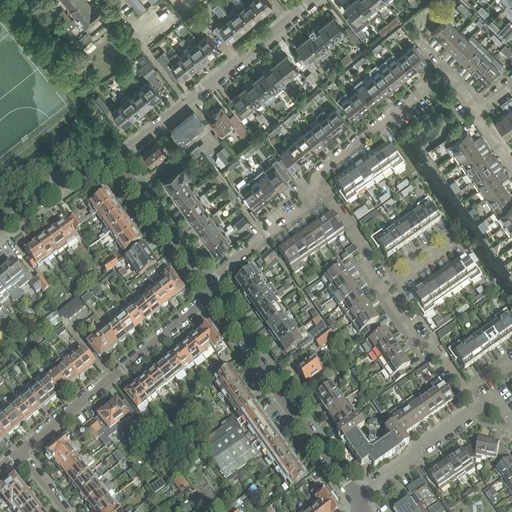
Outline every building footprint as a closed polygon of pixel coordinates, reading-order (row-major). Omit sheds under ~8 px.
[(68,32),(79,22),(85,29),(105,12),(98,4),(93,8),(86,0),(61,0),(67,7),(75,17),(60,30),(63,33),(67,30),(68,32)] [(126,0),(139,15),(146,9),(140,2),(138,0),(126,0)] [(225,13),(215,0),(214,0),(210,0),(208,2),(224,23),(219,26),(218,26),(214,29),(219,36),(224,33),(229,40),(240,31),(225,13)] [(250,23),(261,15),(249,0),(239,8),(236,5),(250,23)] [(249,0),(261,15),(272,6),(266,0),(249,0)] [(361,28),(370,20),(353,0),(352,0),(344,7),(345,7),(346,8),(345,9),(349,13),(350,13),(351,14),(346,18),(363,39),(367,36),(361,28)] [(353,0),(370,20),(370,21),(379,13),(375,8),(368,0),(353,0)] [(380,5),(385,2),(383,0),(368,0),(375,8),(380,5)] [(419,7),(414,1),(412,0),(408,0),(411,3),(410,4),(415,10),(419,7)] [(468,9),(464,5),(460,2),(456,7),(464,14),(465,12),(468,9)] [(240,31),(250,23),(236,5),(231,9),(225,13),(240,31)] [(481,15),(485,10),(481,6),(477,11),(481,15)] [(54,8),(49,12),(53,16),(57,14),(58,13),(54,8)] [(396,16),(399,20),(401,18),(397,13),(397,12),(394,8),(391,10),(396,16)] [(72,19),(63,9),(58,13),(57,14),(54,17),(63,26),(72,19)] [(449,15),(431,33),(438,40),(452,26),(456,22),(449,15)] [(205,33),(210,29),(199,16),(194,20),(205,33)] [(324,24),(337,40),(342,37),(341,36),(346,32),(338,22),(339,22),(335,17),(334,18),(333,16),(324,24)] [(400,20),(399,20),(396,16),(387,23),(391,27),(400,20)] [(492,21),(488,25),(497,33),(500,29),(492,21)] [(505,41),(511,33),(511,25),(508,21),(500,29),(497,33),(496,33),(505,41)] [(383,34),(391,27),(387,23),(379,29),(383,34)] [(333,44),(337,40),(324,24),(320,27),(319,26),(314,29),(328,47),(332,43),(333,44)] [(445,47),(459,33),(452,26),(438,40),(445,47)] [(332,52),(328,47),(314,29),(309,33),(310,34),(306,38),(319,55),(322,59),(332,52)] [(77,50),(92,37),(88,32),(74,43),(75,44),(73,45),(77,50)] [(452,54),(466,40),(459,33),(445,47),(452,54)] [(355,34),(354,34),(350,37),(356,45),(361,42),(355,34)] [(198,42),(210,57),(219,49),(207,35),(198,42)] [(460,61),(478,42),(471,35),(466,40),(452,54),(460,61)] [(315,58),(319,55),(306,38),(297,45),(298,47),(297,48),(302,54),(301,55),(303,57),(301,58),(310,70),(311,69),(312,70),(310,72),(310,73),(316,80),(320,77),(314,68),(317,66),(312,59),(314,57),(315,58)] [(192,47),(188,44),(184,39),(181,41),(186,47),(189,50),(200,65),(210,57),(198,42),(192,47)] [(91,41),(83,48),(88,53),(96,46),(91,41)] [(467,68),(486,49),(478,42),(460,61),(467,68)] [(404,52),(417,67),(425,61),(413,45),(404,52)] [(507,58),(511,53),(504,45),(499,50),(507,58)] [(489,61),(494,56),(486,49),(467,68),(475,76),(489,61)] [(191,72),(200,65),(189,50),(180,57),(176,53),(175,53),(191,72)] [(191,72),(175,53),(169,58),(163,52),(161,54),(159,52),(154,56),(169,73),(177,83),(181,79),(181,80),(191,72)] [(409,74),(417,67),(404,52),(396,59),(409,74)] [(276,62),(289,79),(294,75),(293,74),(298,70),(291,61),(291,60),(288,56),(287,56),(286,54),(276,62)] [(409,74),(396,59),(393,54),(385,60),(388,65),(401,80),(409,74)] [(143,65),(148,61),(144,55),(138,60),(142,65),(143,65)] [(343,67),(350,61),(344,55),(338,60),(343,67)] [(401,80),(388,65),(385,60),(377,67),(381,71),(393,87),(401,80)] [(152,75),(156,71),(148,61),(143,65),(152,75)] [(489,61),(475,76),(482,83),(496,69),(489,61)] [(285,82),(289,79),(276,62),(272,65),(271,64),(266,68),(280,85),(285,81),(285,82)] [(147,79),(152,75),(143,65),(142,65),(139,68),(147,79)] [(393,87),(381,71),(377,67),(369,73),(372,78),(385,93),(393,87)] [(282,88),(280,85),(266,68),(261,72),(263,73),(258,77),(271,94),(272,93),(274,95),(282,88)] [(311,84),(316,80),(310,73),(306,77),(311,84)] [(267,97),(271,94),(258,77),(254,80),(253,78),(248,82),(262,100),(266,96),(267,97)] [(377,100),(385,93),(372,78),(365,84),(377,100)] [(328,91),(333,87),(333,86),(334,88),(339,84),(335,79),(325,87),(328,91)] [(377,100),(365,84),(361,80),(353,86),(356,91),(369,106),(377,100)] [(140,89),(152,104),(161,96),(150,81),(140,89)] [(257,104),(262,100),(248,82),(243,86),(245,88),(240,91),(254,108),(258,104),(257,104)] [(295,97),(300,93),(297,88),(291,93),(295,97)] [(142,111),(152,104),(140,89),(130,97),(142,111)] [(236,106),(232,109),(244,124),(249,120),(244,114),(249,110),(250,111),(254,108),(240,91),(231,98),(233,100),(232,100),(236,106)] [(361,112),(369,106),(356,91),(349,97),(361,112)] [(361,112),(349,97),(345,93),(336,100),(343,108),(344,107),(353,119),(361,112)] [(105,113),(110,110),(98,96),(94,99),(96,102),(105,113)] [(132,119),(142,111),(130,97),(121,105),(132,119)] [(123,127),(132,119),(121,105),(112,112),(123,127)] [(248,132),(241,124),(234,115),(229,118),(220,107),(217,109),(216,108),(212,112),(213,113),(211,114),(213,117),(208,121),(214,128),(221,137),(234,126),(242,136),(248,132)] [(327,115),(339,130),(347,123),(335,108),(327,115)] [(511,127),(511,110),(511,109),(502,115),(511,127)] [(258,114),(264,120),(267,125),(270,123),(261,112),(258,114)] [(181,144),(204,125),(194,113),(171,131),(181,144)] [(260,123),(264,120),(258,114),(255,116),(260,123)] [(331,136),(339,130),(327,115),(319,121),(331,136)] [(508,141),(511,138),(511,127),(502,115),(494,122),(508,141)] [(323,143),(331,136),(319,121),(311,128),(323,143)] [(315,149),(323,143),(311,128),(303,134),(315,149)] [(223,140),(222,138),(217,132),(213,135),(219,143),(220,143),(226,151),(229,149),(223,140)] [(452,155),(472,141),(466,133),(459,138),(455,133),(445,140),(448,145),(446,147),(452,155)] [(308,155),(315,149),(303,134),(295,140),(308,155)] [(456,166),(479,151),(474,144),(481,139),(479,137),(472,142),(472,141),(452,155),(457,163),(455,165),(456,166)] [(260,140),(254,145),(257,148),(263,143),(260,140)] [(299,162),(308,155),(295,140),(287,147),(299,162)] [(152,164),(166,153),(157,143),(144,154),(152,164)] [(208,153),(209,152),(203,143),(199,146),(202,151),(204,154),(205,154),(212,165),(215,163),(208,153)] [(193,157),(202,151),(199,146),(190,153),(193,157)] [(391,171),(392,173),(403,165),(396,155),(394,156),(387,146),(378,153),(391,171)] [(292,168),(299,162),(287,147),(279,153),(282,156),(277,160),(290,176),(285,170),(290,166),(292,168)] [(229,160),(222,151),(218,154),(215,160),(221,167),(225,164),(225,163),(229,160)] [(465,173),(491,155),(490,152),(483,157),(479,151),(456,166),(457,168),(460,166),(465,173)] [(369,159),(382,178),(391,171),(378,153),(369,159)] [(468,184),(491,168),(487,162),(493,157),(491,155),(465,173),(470,180),(467,182),(468,184)] [(290,176),(277,160),(276,159),(264,170),(279,189),(287,182),(285,180),(290,176)] [(360,165),(373,184),(382,178),(369,159),(360,165)] [(351,171),(364,190),(373,184),(360,165),(351,171)] [(191,176),(184,167),(163,182),(171,193),(170,194),(174,200),(190,189),(185,182),(187,180),(186,179),(191,176)] [(477,191),(504,172),(502,170),(495,174),(491,168),(468,184),(470,186),(472,184),(477,191)] [(279,189),(264,170),(263,169),(255,176),(258,180),(271,195),(279,189)] [(355,196),(364,190),(351,171),(342,178),(355,196)] [(481,201),(503,186),(499,180),(506,175),(504,172),(477,191),(482,198),(480,200),(481,201)] [(217,183),(222,180),(218,174),(213,178),(217,183)] [(271,195),(258,180),(255,176),(247,182),(250,186),(263,202),(271,195)] [(338,195),(346,205),(357,198),(355,196),(342,178),(333,184),(340,194),(338,195)] [(222,180),(217,183),(221,189),(226,185),(222,180)] [(263,202),(250,186),(247,182),(238,190),(242,196),(244,195),(255,208),(263,202)] [(495,212),(506,205),(502,200),(510,195),(503,186),(481,201),(482,204),(485,202),(490,209),(492,208),(495,212)] [(182,208),(199,196),(196,192),(193,194),(190,189),(174,200),(178,205),(179,204),(182,208)] [(228,189),(225,191),(231,201),(235,198),(228,189)] [(99,199),(98,197),(88,204),(89,206),(87,208),(90,212),(89,213),(93,218),(96,216),(113,203),(111,199),(111,198),(109,194),(107,195),(106,194),(99,199)] [(187,218),(204,206),(201,201),(202,200),(199,196),(182,208),(185,212),(184,213),(187,218)] [(435,211),(427,200),(416,208),(418,210),(431,228),(440,222),(433,212),(435,211)] [(116,204),(114,204),(113,203),(96,216),(102,225),(120,213),(117,208),(118,206),(116,204)] [(500,229),(511,220),(511,207),(509,209),(506,205),(495,212),(498,217),(496,218),(501,226),(499,228),(500,229)] [(195,226),(212,214),(209,210),(208,211),(204,206),(187,218),(191,223),(192,222),(195,226)] [(368,214),(365,210),(364,208),(353,216),(357,221),(368,214)] [(418,210),(409,216),(422,234),(431,228),(418,210)] [(120,214),(120,213),(102,225),(106,231),(103,233),(104,235),(106,237),(109,235),(127,222),(124,219),(125,217),(122,213),(120,214)] [(200,236),(217,224),(214,219),(215,218),(212,214),(195,226),(198,230),(196,231),(200,236)] [(323,221),(335,239),(344,233),(332,214),(323,221)] [(422,234),(409,216),(400,222),(413,241),(422,234)] [(76,231),(82,227),(74,217),(69,221),(69,222),(76,231)] [(239,220),(245,227),(249,223),(243,217),(239,220)] [(374,222),(372,220),(370,217),(359,224),(363,230),(374,222)] [(241,230),(245,227),(239,220),(235,224),(241,230)] [(509,236),(511,233),(511,220),(500,229),(501,231),(504,229),(509,236)] [(326,245),(335,239),(323,221),(314,227),(326,245)] [(77,232),(76,231),(69,222),(65,225),(64,223),(60,226),(58,225),(55,228),(55,230),(54,231),(66,248),(77,240),(76,240),(77,239),(73,235),(77,232)] [(129,223),(127,223),(127,222),(109,235),(116,244),(134,232),(131,228),(132,226),(129,223)] [(413,241),(400,222),(391,228),(404,247),(413,241)] [(207,244),(225,232),(222,228),(220,229),(217,224),(200,236),(203,241),(205,240),(207,244)] [(225,232),(207,244),(215,255),(220,250),(221,251),(225,247),(224,246),(229,242),(227,238),(229,237),(227,235),(230,232),(234,229),(232,226),(232,227),(228,229),(225,232)] [(317,251),(326,245),(314,227),(305,233),(317,251)] [(404,247),(391,228),(382,234),(395,253),(404,247)] [(57,255),(66,248),(54,231),(50,233),(48,232),(45,235),(45,237),(44,238),(57,255)] [(136,233),(134,233),(134,232),(116,244),(123,254),(140,242),(138,238),(139,236),(136,233)] [(308,258),(317,251),(305,233),(296,239),(308,258)] [(395,253),(382,234),(381,233),(370,240),(377,251),(379,250),(386,259),(395,253)] [(48,262),(57,255),(44,238),(40,240),(39,240),(35,242),(35,244),(34,245),(47,262),(48,262)] [(300,264),(308,258),(296,239),(287,245),(300,264)] [(47,268),(47,267),(50,266),(47,262),(34,245),(29,246),(25,249),(26,251),(24,252),(29,259),(26,261),(33,271),(37,268),(38,269),(44,264),(47,268)] [(299,264),(300,264),(287,245),(278,252),(294,275),(302,269),(299,264)] [(348,258),(349,258),(357,252),(354,246),(344,252),(345,253),(348,258)] [(144,249),(143,247),(125,260),(131,269),(149,256),(147,253),(147,252),(145,249),(144,249)] [(272,265),(276,262),(277,262),(270,252),(265,256),(272,265)] [(152,260),(149,257),(149,256),(131,269),(138,279),(150,269),(152,271),(155,272),(158,270),(154,266),(156,265),(155,264),(155,263),(153,260),(152,260)] [(274,267),(272,265),(265,256),(261,260),(267,269),(269,271),(271,270),(274,267)] [(456,264),(468,282),(470,284),(482,276),(474,266),(472,267),(465,257),(456,264)] [(118,265),(114,260),(114,259),(102,267),(107,274),(118,265)] [(11,263),(10,264),(9,262),(4,266),(5,267),(1,270),(15,288),(18,291),(22,295),(24,293),(20,288),(18,290),(15,287),(24,279),(11,263)] [(460,288),(468,282),(456,264),(447,270),(460,288)] [(327,290),(346,276),(340,267),(321,281),(327,290)] [(259,279),(262,277),(259,273),(256,275),(251,269),(245,275),(244,273),(239,278),(240,279),(235,283),(241,292),(259,279)] [(18,291),(15,288),(1,270),(0,271),(0,288),(8,299),(18,291)] [(451,294),(460,288),(447,270),(438,276),(451,294)] [(183,291),(179,285),(169,271),(161,278),(176,296),(177,298),(182,294),(183,291)] [(114,273),(106,279),(109,284),(117,277),(114,273)] [(50,290),(40,277),(40,276),(34,280),(33,281),(40,292),(41,291),(43,294),(49,290),(50,290)] [(333,299),(353,285),(346,276),(327,290),(333,299)] [(442,300),(451,294),(438,276),(430,282),(442,300)] [(177,298),(176,296),(161,278),(160,278),(163,281),(154,288),(167,303),(170,300),(173,301),(177,298)] [(265,288),(259,279),(241,292),(244,296),(243,297),(246,301),(265,288)] [(36,294),(40,292),(33,281),(29,284),(36,294)] [(433,306),(442,300),(430,282),(420,288),(433,306)] [(98,285),(91,291),(91,292),(96,297),(103,291),(98,285)] [(359,294),(353,285),(333,299),(339,307),(359,294)] [(0,305),(8,299),(0,288),(0,305)] [(167,303),(154,288),(146,295),(159,310),(162,307),(164,308),(167,306),(167,303)] [(254,309),(271,297),(265,288),(246,301),(250,306),(251,306),(254,309)] [(435,309),(433,306),(420,288),(411,295),(418,305),(416,306),(424,316),(435,309)] [(87,294),(80,301),(84,306),(92,299),(87,294)] [(346,316),(365,303),(359,294),(339,307),(346,316)] [(159,310),(146,295),(138,302),(150,317),(154,314),(156,315),(159,313),(158,310),(159,310)] [(259,319),(278,306),(271,297),(254,309),(257,314),(255,314),(259,319)] [(150,317),(138,302),(137,300),(135,298),(126,306),(129,309),(142,324),(145,321),(147,322),(150,319),(150,317)] [(79,313),(85,308),(77,299),(72,304),(79,313)] [(299,304),(305,313),(310,310),(304,301),(299,304)] [(352,325),(371,312),(365,303),(346,316),(352,325)] [(75,317),(79,313),(72,304),(67,307),(75,317)] [(266,328),(284,315),(278,306),(259,319),(263,324),(264,324),(266,328)] [(70,321),(75,317),(67,307),(62,311),(70,321)] [(141,324),(142,324),(129,309),(121,315),(133,330),(136,328),(139,329),(142,326),(141,324)] [(66,324),(70,321),(62,311),(58,315),(66,324)] [(308,314),(312,321),(317,318),(313,311),(308,314)] [(363,338),(374,330),(371,326),(378,321),(371,312),(352,325),(358,335),(360,333),(363,338)] [(505,312),(494,319),(496,322),(508,340),(511,337),(511,314),(511,312),(507,315),(505,312)] [(56,313),(53,314),(60,322),(62,321),(57,315),(56,313)] [(53,315),(44,322),(51,331),(61,324),(53,315)] [(133,331),(133,330),(121,315),(112,322),(125,337),(128,335),(130,336),(133,333),(133,331)] [(271,337),(290,323),(284,315),(266,328),(269,332),(268,333),(271,337)] [(439,330),(446,325),(444,321),(436,326),(439,330)] [(124,338),(125,337),(112,322),(112,323),(104,329),(116,344),(119,342),(121,343),(125,340),(124,338)] [(500,346),(508,340),(496,322),(487,327),(500,346)] [(279,345),(297,333),(290,323),(271,337),(275,342),(277,342),(279,345)] [(314,342),(327,332),(328,331),(323,325),(308,337),(302,329),(297,333),(279,345),(286,355),(292,351),(297,348),(296,347),(308,339),(312,344),(314,342)] [(222,346),(208,327),(205,327),(201,330),(201,333),(198,335),(214,353),(217,357),(225,351),(222,347),(222,346)] [(491,352),(500,346),(487,327),(479,334),(491,352)] [(57,339),(66,331),(63,328),(54,335),(57,339)] [(450,331),(448,328),(437,335),(441,341),(452,334),(450,331)] [(116,344),(104,329),(95,336),(108,351),(111,349),(113,350),(116,347),(116,345),(116,344)] [(371,353),(391,339),(384,330),(377,335),(374,330),(363,338),(367,342),(365,344),(371,353)] [(327,332),(314,342),(320,349),(333,339),(327,332)] [(482,358),(491,352),(479,334),(470,340),(482,358)] [(48,346),(57,339),(54,335),(45,342),(48,346)] [(213,354),(214,353),(198,335),(195,338),(193,336),(189,339),(190,342),(203,358),(203,357),(202,356),(206,353),(207,354),(211,351),(213,354)] [(38,345),(42,341),(37,336),(33,339),(38,345)] [(108,351),(95,336),(87,343),(99,358),(102,356),(105,357),(107,354),(107,352),(108,351)] [(377,362),(397,348),(391,339),(371,353),(377,362)] [(473,364),(482,358),(470,340),(461,346),(473,364)] [(39,354),(48,346),(45,342),(36,350),(39,354)] [(198,361),(203,358),(190,342),(186,345),(184,344),(180,347),(181,349),(180,350),(193,366),(194,364),(193,363),(197,360),(198,361)] [(473,364),(461,346),(460,344),(448,352),(455,362),(457,361),(464,371),(473,364)] [(90,368),(93,365),(79,348),(75,352),(76,353),(71,357),(85,374),(91,369),(90,368)] [(383,371),(403,357),(397,348),(377,362),(383,371)] [(189,369),(193,366),(180,350),(177,353),(175,352),(171,355),(171,357),(184,373),(185,372),(184,371),(188,368),(189,369)] [(18,361),(14,357),(10,361),(13,365),(18,361)] [(23,361),(27,366),(32,362),(28,357),(23,361)] [(80,378),(85,374),(71,357),(67,360),(66,359),(62,363),(64,365),(76,380),(79,377),(80,378)] [(180,377),(184,373),(171,357),(167,360),(165,359),(162,362),(162,364),(161,365),(173,379),(178,375),(180,377)] [(403,357),(383,371),(390,380),(392,378),(395,384),(406,376),(402,371),(409,366),(403,357)] [(73,383),(76,380),(64,365),(62,363),(60,360),(51,367),(54,370),(53,371),(55,373),(67,388),(73,383)] [(317,376),(323,371),(318,364),(316,366),(311,360),(296,370),(297,372),(297,374),(299,377),(301,377),(306,384),(311,380),(311,381),(318,377),(317,376)] [(161,365),(159,364),(156,367),(156,369),(152,372),(165,388),(166,388),(170,384),(169,383),(173,379),(161,365)] [(42,370),(43,369),(40,365),(36,368),(44,377),(46,375),(42,370)] [(217,376),(223,371),(219,366),(213,371),(217,376)] [(235,378),(236,377),(232,370),(230,371),(214,382),(216,386),(215,387),(221,396),(223,395),(226,400),(244,387),(240,382),(239,383),(235,378)] [(152,372),(152,373),(150,372),(147,374),(147,376),(143,379),(156,395),(161,392),(159,391),(163,388),(164,389),(165,388),(152,372)] [(7,381),(13,377),(10,373),(2,378),(4,380),(5,379),(7,381)] [(62,393),(67,388),(55,373),(46,380),(58,394),(61,392),(62,393)] [(143,379),(143,380),(141,379),(137,382),(138,384),(134,387),(147,403),(151,400),(150,398),(154,395),(155,396),(156,395),(143,379)] [(55,397),(58,394),(46,380),(37,387),(50,403),(55,398),(55,397)] [(454,402),(442,385),(438,380),(430,386),(433,391),(445,408),(454,402)] [(321,404),(337,393),(331,385),(315,396),(321,404)] [(44,407),(50,403),(37,387),(28,394),(40,409),(43,406),(44,407)] [(134,387),(133,388),(131,387),(128,390),(129,391),(124,395),(140,414),(150,406),(149,406),(147,403),(134,387)] [(247,396),(249,395),(244,387),(226,400),(229,404),(227,405),(234,414),(235,413),(238,416),(236,418),(237,419),(256,405),(253,400),(251,401),(247,396)] [(445,408),(433,391),(425,396),(425,397),(437,414),(445,408)] [(327,413),(343,402),(337,393),(321,404),(327,413)] [(37,412),(40,409),(28,394),(19,402),(32,417),(37,413),(37,412)] [(437,414),(425,397),(425,396),(416,402),(428,419),(437,414)] [(428,419),(416,402),(413,397),(405,403),(409,407),(408,408),(420,425),(428,419)] [(11,402),(9,404),(6,400),(4,402),(7,405),(10,409),(22,424),(25,421),(26,422),(32,417),(19,402),(14,406),(11,402)] [(386,412),(377,400),(372,403),(380,415),(386,412)] [(120,425),(135,412),(126,401),(120,406),(116,402),(113,405),(111,403),(106,408),(120,425)] [(332,421),(349,410),(343,402),(327,413),(332,421)] [(420,425),(408,408),(405,403),(397,409),(398,411),(412,431),(420,425)] [(255,406),(257,405),(256,405),(237,419),(228,425),(226,422),(221,426),(222,429),(200,445),(213,462),(268,424),(255,406)] [(104,434),(107,438),(121,427),(120,425),(106,408),(100,412),(101,414),(98,417),(101,421),(96,425),(101,431),(104,434)] [(18,427),(22,424),(10,409),(1,417),(14,432),(19,428),(18,427)] [(412,431),(398,411),(396,409),(388,415),(394,424),(403,437),(404,436),(412,431)] [(354,419),(354,418),(349,410),(332,421),(338,430),(354,419)] [(14,432),(1,417),(0,415),(0,433),(4,438),(7,436),(8,437),(14,432)] [(394,424),(384,431),(390,439),(370,453),(356,433),(364,427),(357,417),(354,418),(354,419),(338,430),(336,431),(357,462),(360,466),(361,467),(368,461),(374,469),(409,444),(404,436),(403,437),(394,424)] [(101,431),(96,425),(93,421),(88,425),(96,435),(98,433),(101,431)] [(280,442),(279,440),(268,424),(213,462),(225,480),(225,481),(228,484),(237,477),(235,474),(248,464),(262,454),(282,441),(280,442)] [(93,438),(96,435),(88,425),(83,429),(87,433),(91,439),(93,438)] [(65,441),(72,436),(69,432),(45,452),(47,455),(46,456),(50,461),(51,460),(52,460),(68,448),(68,447),(65,443),(66,442),(65,441)] [(486,459),(489,440),(485,439),(484,441),(479,440),(469,447),(473,459),(482,461),(482,459),(486,459)] [(500,464),(506,453),(500,444),(495,443),(495,441),(489,440),(486,459),(491,460),(491,462),(500,464)] [(285,446),(282,441),(262,454),(263,455),(265,454),(267,457),(265,458),(272,467),(274,466),(276,470),(294,458),(289,452),(288,452),(284,447),(285,446)] [(193,459),(202,452),(194,443),(185,450),(193,459)] [(76,446),(74,447),(72,444),(68,447),(68,448),(52,460),(59,469),(75,457),(80,452),(76,446)] [(457,453),(453,456),(467,476),(476,470),(470,461),(473,459),(469,447),(459,455),(457,453)] [(187,464),(192,460),(185,452),(180,457),(187,464)] [(503,478),(511,471),(511,461),(506,453),(500,464),(502,466),(495,471),(498,476),(500,475),(503,478)] [(66,479),(90,459),(88,456),(81,461),(81,460),(79,462),(75,457),(59,469),(66,479)] [(467,476),(453,456),(448,459),(449,461),(446,464),(457,480),(458,482),(467,476)] [(297,465),(298,464),(294,458),(276,470),(280,475),(278,476),(284,485),(286,484),(290,490),(294,488),(293,487),(307,476),(302,469),(301,470),(297,465)] [(90,466),(93,463),(90,459),(66,479),(72,487),(89,474),(85,469),(87,468),(87,469),(90,466)] [(357,462),(351,466),(354,470),(360,466),(357,462)] [(453,483),(457,480),(446,464),(442,466),(441,465),(436,468),(447,484),(451,481),(453,483)] [(448,486),(447,484),(436,468),(431,471),(433,473),(429,476),(440,492),(448,486)] [(241,470),(235,474),(240,481),(244,479),(244,475),(241,470)] [(507,488),(511,484),(511,471),(503,478),(505,482),(503,483),(507,488)] [(93,479),(90,476),(89,474),(72,487),(79,496),(82,494),(96,484),(97,482),(102,479),(99,474),(93,479)] [(19,480),(17,481),(14,477),(8,482),(7,481),(3,484),(4,485),(0,487),(0,494),(3,499),(21,486),(20,485),(21,483),(19,480)] [(189,487),(181,478),(173,484),(181,493),(189,487)] [(418,511),(443,511),(422,479),(407,489),(413,498),(410,500),(418,511)] [(86,505),(114,484),(111,480),(102,487),(101,487),(99,488),(96,484),(82,494),(79,496),(86,505)] [(154,495),(165,488),(159,480),(149,488),(154,495)] [(113,484),(114,484),(86,505),(91,511),(94,511),(109,501),(105,496),(115,487),(113,484)] [(298,492),(304,487),(300,484),(295,488),(298,492)] [(25,489),(24,490),(21,486),(3,499),(10,508),(28,495),(27,494),(29,493),(25,489)] [(339,511),(323,488),(316,493),(315,492),(310,496),(313,500),(314,500),(314,501),(317,505),(318,505),(323,511),(339,511)] [(190,502),(195,497),(189,489),(183,494),(190,502)] [(239,501),(241,502),(250,495),(249,493),(241,499),(239,501)] [(286,502),(292,497),(289,493),(283,498),(286,502)] [(31,499),(28,495),(10,508),(13,511),(15,511),(23,511),(34,503),(35,502),(32,497),(31,499)] [(256,502),(251,496),(242,504),(243,505),(246,509),(256,502)] [(112,511),(127,501),(125,498),(119,502),(119,501),(113,506),(109,501),(94,511),(112,511)] [(194,511),(195,511),(203,506),(196,498),(189,504),(194,511)] [(239,501),(241,499),(223,511),(235,511),(243,505),(242,504),(241,502),(239,501)] [(396,511),(418,511),(410,500),(395,510),(396,511)] [(117,511),(116,510),(127,501),(112,511),(131,511),(129,509),(125,511),(126,511),(124,511),(117,511)] [(448,511),(453,509),(448,501),(443,505),(447,511),(448,511)] [(37,507),(35,504),(34,503),(23,511),(41,511),(43,511),(39,506),(37,507)]
